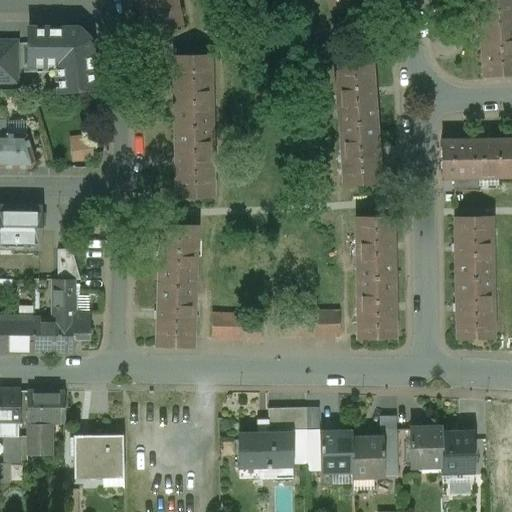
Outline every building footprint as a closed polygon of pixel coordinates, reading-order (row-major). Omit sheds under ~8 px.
[(173,0),(137,0),(144,32),(178,26),(173,0)] [(325,0),(330,16),(364,5),(362,0),(325,0)] [(511,0),(477,0),(484,78),(511,75),(511,0)] [(89,40),(78,30),(28,30),(28,66),(56,66),(59,93),(95,89),(89,40)] [(17,43),(0,42),(0,82),(16,83),(17,43)] [(211,197),(208,56),(172,56),(172,92),(174,162),(174,198),(211,197)] [(370,64),(332,66),(342,186),(378,184),(376,154),(372,94),(370,64)] [(25,136),(5,136),(5,126),(2,126),(0,125),(0,167),(27,168),(32,161),(25,136)] [(94,135),(72,135),(73,161),(95,160),(94,135)] [(511,141),(440,142),(441,177),(511,176),(511,141)] [(42,209),(0,208),(0,249),(41,250),(41,248),(38,248),(38,238),(41,238),(42,209)] [(490,217),(453,218),(454,248),(455,309),(455,340),(491,339),(490,217)] [(391,218),(354,218),(356,339),(393,339),(392,309),(392,248),(391,218)] [(193,348),(196,226),(159,226),(158,256),(157,316),(156,347),(193,348)] [(73,274),(73,250),(60,250),(60,274),(73,274)] [(55,279),(55,285),(53,285),(54,295),(54,319),(34,319),(34,352),(76,352),(76,338),(90,338),(90,313),(76,313),(76,296),(76,295),(74,295),(74,284),(74,279),(55,279)] [(12,281),(0,280),(0,309),(12,310),(12,281)] [(338,313),(279,313),(279,338),(339,337),(338,313)] [(260,317),(212,315),(212,339),(258,341),(260,317)] [(34,319),(0,318),(0,351),(34,352),(34,319)] [(19,392),(0,391),(0,424),(19,425),(19,392)] [(63,392),(27,392),(27,426),(36,426),(36,423),(63,423),(63,392)] [(306,408),(267,409),(268,432),(270,432),(270,436),(292,435),(292,437),(307,436),(307,430),(306,408)] [(319,408),(306,408),(307,430),(320,430),(319,408)] [(441,429),(409,430),(409,462),(442,462),(441,434),(441,429)] [(42,433),(27,432),(26,455),(42,455),(42,433)] [(472,434),(441,434),(442,462),(442,468),(473,467),(472,434)] [(292,437),(292,435),(270,436),(239,436),(239,466),(293,465),(292,437)] [(352,440),(351,435),(320,435),(321,469),(352,468),(352,440)] [(308,465),(307,436),(292,437),(293,465),(308,465)] [(124,438),(75,438),(75,458),(85,458),(85,474),(124,473),(124,438)] [(384,439),(352,440),(352,468),(352,473),(384,473),(384,439)] [(22,467),(9,466),(9,475),(22,477),(22,467)] [(77,511),(78,489),(63,489),(62,511),(77,511)]
